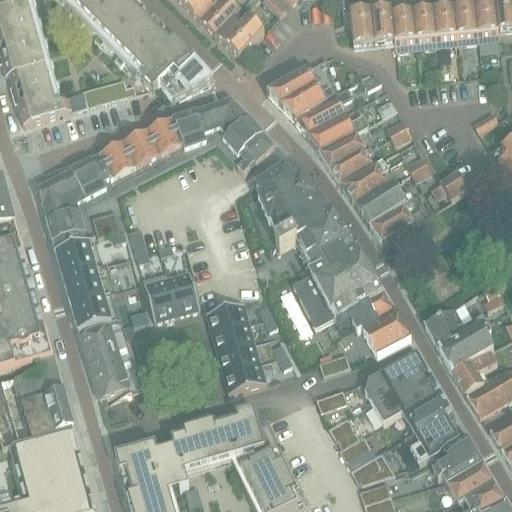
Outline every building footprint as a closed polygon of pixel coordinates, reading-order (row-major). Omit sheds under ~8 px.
[(24,131),(32,129),(70,118),(68,109),(56,112),(51,94),(59,91),(57,86),(49,88),(45,74),(53,72),(51,65),(43,67),(39,53),(47,51),(45,44),(37,46),(33,32),(41,30),(40,23),(31,25),(28,12),(36,9),(34,2),(26,5),(24,0),(53,0),(61,8),(67,2),(81,17),(74,24),(80,30),(87,23),(101,37),(94,44),(100,50),(107,43),(121,57),(114,64),(120,70),(127,63),(146,82),(142,86),(153,97),(160,90),(159,89),(173,76),(179,83),(196,67),(129,0),(0,0),(0,62),(6,82),(10,81),(24,131)] [(225,0),(224,0),(179,0),(176,3),(200,26),(225,0)] [(225,0),(200,26),(215,40),(240,14),(225,0)] [(270,14),(277,7),(270,0),(268,0),(262,6),(270,14)] [(511,0),(492,0),(493,5),(497,34),(511,32),(511,0)] [(493,5),(473,7),(478,48),(499,46),(497,34),(493,5)] [(277,7),(270,14),(279,21),(282,18),(285,15),(277,7)] [(473,7),(452,10),(457,51),(478,48),(473,7)] [(391,10),(370,12),(374,48),(394,46),(391,16),(391,10)] [(452,10),(432,12),(437,53),(457,51),(452,10)] [(374,48),(370,12),(349,15),(352,37),(353,51),(374,48)] [(432,12),(411,14),(416,55),(437,53),(432,12)] [(215,40),(225,50),(238,63),(263,37),(250,24),(240,14),(215,40)] [(411,14),(391,16),(394,46),(395,58),(416,55),(411,14)] [(325,66),(266,99),(280,113),(330,82),(325,66)] [(209,82),(196,67),(179,83),(173,76),(159,89),(160,90),(172,108),(209,90),(209,82)] [(356,76),(344,82),(349,92),(361,86),(356,76)] [(366,96),(380,88),(375,79),(361,86),(366,96)] [(330,82),(280,113),(295,128),(320,114),(333,103),(338,101),(337,99),(331,82),(330,82)] [(126,94),(123,85),(82,97),(87,114),(135,100),(133,92),(126,94)] [(295,129),(305,141),(344,120),(339,110),(352,103),(347,93),(337,99),(338,101),(333,103),(320,114),(295,128),(295,129)] [(68,109),(70,118),(87,114),(82,97),(66,101),(68,109)] [(195,117),(173,124),(173,125),(183,151),(184,156),(190,154),(206,149),(203,140),(219,134),(226,142),(222,145),(237,162),(244,156),(255,169),(273,153),(262,140),(263,139),(254,129),(248,122),(247,123),(231,105),(195,118),(195,117)] [(382,123),(396,116),(390,106),(377,114),(382,123)] [(305,141),(318,158),(354,138),(366,132),(365,129),(361,122),(348,128),(344,120),(305,141)] [(492,120),(484,124),(488,132),(496,127),(492,120)] [(477,138),(488,132),(484,124),(473,130),(477,138)] [(101,161),(99,162),(111,185),(109,185),(111,188),(183,151),(173,125),(165,128),(164,128),(100,161),(101,161)] [(393,130),(398,139),(407,134),(402,125),(393,130)] [(393,130),(384,135),(388,144),(398,139),(393,130)] [(407,134),(398,139),(402,148),(411,143),(407,134)] [(354,138),(318,158),(329,175),(364,154),(354,138)] [(398,139),(388,144),(393,153),(402,148),(398,139)] [(511,187),(511,146),(489,160),(495,170),(507,190),(511,187)] [(364,154),(329,175),(339,189),(369,171),(364,161),(371,156),(368,152),(364,154)] [(419,174),(427,170),(422,161),(414,165),(419,174)] [(51,187),(36,194),(42,213),(46,225),(45,226),(52,248),(52,247),(55,256),(94,245),(95,245),(95,243),(86,246),(84,238),(78,217),(77,217),(76,210),(85,205),(85,206),(106,195),(102,189),(109,185),(111,185),(99,162),(90,166),(70,176),(70,177),(51,187)] [(369,171),(339,189),(354,210),(388,190),(380,178),(387,174),(381,164),(369,171)] [(219,165),(190,185),(200,199),(229,180),(219,165)] [(406,170),(410,179),(419,174),(414,165),(406,170)] [(243,167),(237,173),(243,180),(249,174),(243,167)] [(256,190),(252,193),(264,219),(266,218),(270,226),(268,227),(278,247),(332,217),(319,203),(316,199),(317,199),(300,180),(300,181),(289,169),(288,170),(256,190)] [(419,174),(423,183),(431,179),(427,170),(419,174)] [(410,179),(415,188),(423,183),(419,174),(410,179)] [(450,207),(480,188),(477,183),(465,190),(457,179),(438,191),(431,195),(436,205),(445,199),(450,207)] [(388,191),(388,190),(354,210),(368,233),(410,207),(404,199),(400,202),(392,189),(388,191)] [(0,230),(14,226),(8,203),(0,205),(0,230)] [(415,216),(410,207),(368,233),(380,250),(411,231),(405,222),(415,216)] [(120,237),(115,216),(91,223),(97,243),(120,237)] [(332,217),(275,249),(279,256),(297,247),(313,278),(309,280),(310,282),(357,256),(332,217)] [(0,375),(53,361),(39,315),(37,315),(25,273),(27,273),(14,226),(0,230),(0,375)] [(140,234),(129,237),(131,245),(143,242),(140,234)] [(124,237),(112,241),(115,249),(126,245),(124,237)] [(143,242),(131,245),(133,253),(145,250),(143,242)] [(55,257),(63,284),(106,272),(106,271),(101,272),(94,245),(55,256),(55,257)] [(145,250),(133,253),(136,261),(147,258),(145,250)] [(171,251),(158,254),(160,262),(173,259),(171,251)] [(310,282),(292,291),(315,334),(332,325),(382,298),(382,297),(372,282),(367,271),(357,256),(310,282)] [(147,258),(136,261),(138,269),(149,266),(147,258)] [(106,272),(63,284),(70,310),(114,298),(106,272)] [(166,279),(165,280),(177,322),(200,315),(189,278),(167,284),(166,279)] [(165,280),(142,286),(154,328),(177,322),(165,280)] [(114,298),(70,310),(78,337),(117,326),(109,300),(114,298)] [(396,322),(382,298),(332,325),(333,327),(348,320),(356,336),(361,334),(364,338),(363,339),(396,322)] [(499,300),(491,304),(495,312),(503,308),(499,300)] [(491,304),(483,308),(487,316),(495,312),(491,304)] [(243,309),(206,320),(211,340),(249,330),(243,309)] [(267,311),(259,316),(264,326),(272,321),(267,311)] [(453,315),(423,330),(438,356),(485,328),(481,320),(461,330),(453,315)] [(146,316),(138,318),(141,330),(149,327),(146,316)] [(138,318),(130,320),(133,332),(141,330),(138,318)] [(272,321),(264,326),(269,336),(277,332),(272,321)] [(410,346),(396,322),(363,339),(376,364),(410,346)] [(120,327),(78,341),(100,406),(107,403),(108,407),(130,398),(142,394),(120,327)] [(489,336),(485,328),(438,356),(451,378),(489,357),(493,355),(484,338),(489,336)] [(249,330),(211,340),(217,360),(254,350),(249,330)] [(254,350),(217,360),(222,380),(260,369),(254,350)] [(281,350),(273,354),(278,364),(287,360),(281,350)] [(496,369),(489,357),(451,378),(464,400),(482,390),(476,380),(496,369)] [(346,359),(339,361),(344,375),(350,373),(346,359)] [(365,398),(364,398),(383,430),(402,420),(403,421),(440,400),(427,377),(426,377),(416,359),(413,360),(368,387),(365,398)] [(0,449),(2,455),(73,433),(62,394),(54,360),(53,361),(33,367),(36,376),(0,389),(0,449)] [(287,360),(278,364),(284,374),(292,370),(287,360)] [(260,369),(222,380),(228,400),(266,390),(260,369)] [(511,373),(485,388),(500,413),(511,406),(511,386),(511,373)] [(482,390),(464,400),(478,424),(500,413),(485,388),(482,390)] [(343,395),(335,398),(340,411),(348,409),(343,395)] [(440,400),(403,421),(413,439),(403,444),(410,456),(418,471),(436,460),(445,451),(457,444),(445,422),(451,418),(440,400)] [(172,511),(164,483),(254,457),(254,458),(264,455),(253,415),(169,439),(173,453),(157,458),(155,450),(114,461),(128,511),(172,511)] [(511,452),(511,423),(488,437),(502,459),(511,452)] [(355,435),(337,446),(340,455),(357,445),(360,444),(355,435)] [(0,511),(87,511),(73,459),(78,457),(73,438),(10,455),(24,504),(0,510),(0,511)] [(360,444),(357,445),(364,458),(371,454),(364,441),(360,444)] [(441,482),(450,497),(487,476),(482,467),(467,443),(459,448),(449,454),(449,453),(446,456),(452,463),(432,477),(437,485),(441,482)] [(511,452),(502,459),(510,473),(511,471),(511,452)] [(239,474),(257,511),(294,511),(303,508),(297,497),(277,455),(239,474)] [(375,462),(368,466),(375,478),(382,474),(375,462)] [(458,493),(450,497),(458,509),(460,508),(462,511),(497,511),(504,509),(505,508),(493,488),(487,476),(458,493)] [(186,483),(176,486),(179,495),(188,492),(186,483)] [(387,488),(379,490),(383,504),(391,502),(387,488)] [(394,511),(391,502),(383,504),(385,511),(394,511)]
